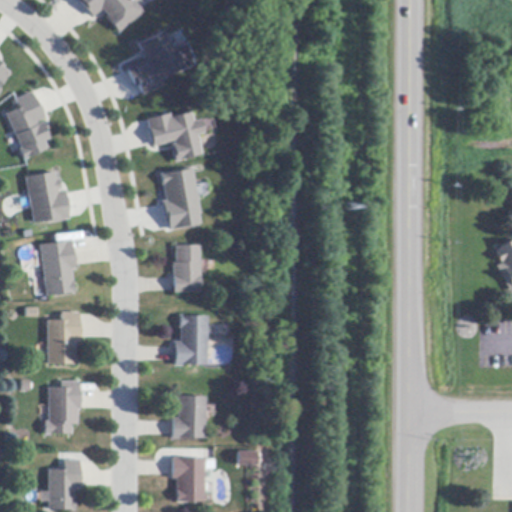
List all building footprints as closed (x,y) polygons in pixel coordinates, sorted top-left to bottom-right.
[(128,0),(140,13),(115,33),(103,18),(105,16),(100,10),(90,18),(90,17),(75,0),(128,0)] [(132,41),(162,28),(182,74),(134,94),(122,66),(139,59),(132,41)] [(0,81),(8,72),(0,65),(0,81)] [(48,135),(41,138),(45,148),(20,158),(2,114),(14,110),(10,99),(30,91),(48,135)] [(198,154),(170,160),(167,142),(148,146),(142,118),(186,109),(188,120),(198,118),(201,133),(194,134),(198,154)] [(198,224),(163,229),(155,173),(190,167),(198,224)] [(22,175),(59,170),(66,219),(30,224),(22,175)] [(70,245),(71,250),(72,250),(74,266),(74,270),(70,271),(73,295),(70,295),(70,294),(45,297),(43,279),(42,269),(39,246),(64,243),(64,242),(70,241),(70,245)] [(511,292),(509,294),(495,267),(501,264),(500,263),(499,264),(498,262),(497,262),(493,254),(495,253),(494,251),(499,248),(498,247),(509,241),(510,242),(511,241),(511,292)] [(198,292),(172,294),(172,292),(171,280),(171,277),(171,264),(174,264),(173,248),(197,246),(199,277),(197,278),(198,292)] [(77,316),(77,322),(79,322),(79,338),(79,341),(73,341),(73,354),(74,354),(74,366),(70,366),(46,366),(46,322),(60,322),(60,314),(77,314),(77,316)] [(205,317),(205,327),(205,336),(205,366),(181,366),(181,367),(172,367),(172,362),(172,349),(172,343),(178,343),(178,329),(177,329),(177,316),(181,316),(181,317),(205,317)] [(77,385),(77,392),(78,392),(78,409),(78,410),(76,410),(76,425),(70,425),(70,434),(50,434),(50,436),(43,436),(43,422),(47,422),(47,389),(60,389),(60,382),(77,383),(77,385)] [(204,398),(204,439),(178,439),(178,440),(171,440),(171,435),(171,424),(171,419),(176,419),(176,398),(204,398)] [(235,464),(254,465),(254,452),(235,450),(235,464)] [(203,460),(203,461),(203,483),(203,503),(185,503),(184,503),(175,503),(175,479),(170,479),(170,476),(170,463),(170,459),(178,459),(178,460),(203,460)] [(77,464),(77,470),(78,470),(78,486),(78,489),(72,489),(72,501),(73,501),(73,511),(70,511),(47,511),(47,471),(62,471),(62,462),(77,462),(77,464)]
